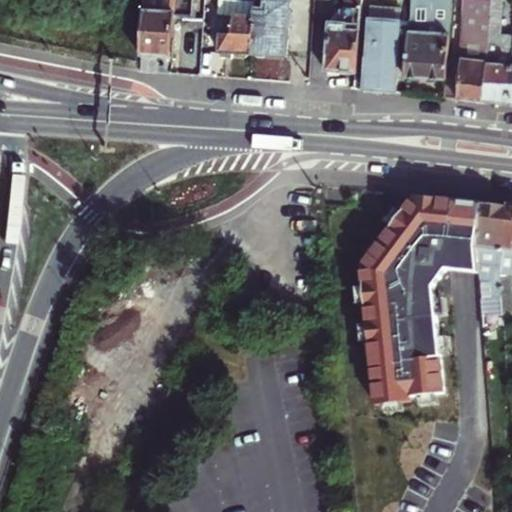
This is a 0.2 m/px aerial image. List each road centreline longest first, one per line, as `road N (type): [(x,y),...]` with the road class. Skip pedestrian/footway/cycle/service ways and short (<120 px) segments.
road 1 (trunk): [(0,429),(61,264),(108,198),(143,173),(203,149),(340,137)]
road 2 (trunk): [(250,131),(0,80)]
road 3 (primary): [(0,115),(250,131)]
road 4 (trunk): [(0,309),(16,189),(13,141),(0,121)]
road 5 (primary): [(340,137),(511,156)]
